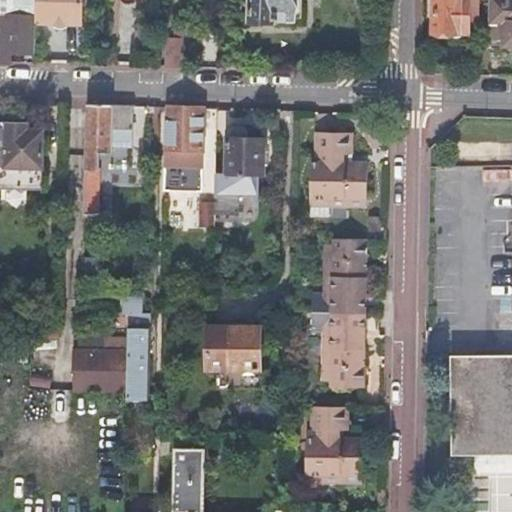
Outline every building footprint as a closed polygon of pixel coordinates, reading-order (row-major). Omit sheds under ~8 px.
[(14,0),(0,0),(0,63),(12,64),(13,51),(36,52),(37,22),(37,12),(14,11),(14,0)] [(37,0),(37,12),(37,22),(83,25),(83,0),(37,0)] [(251,0),(251,20),(277,22),(278,17),(302,18),(302,0),(251,0)] [(467,25),(479,24),(479,0),(434,0),(434,30),(467,31),(467,25)] [(511,0),(491,0),(490,23),(503,23),(503,44),(511,44),(511,0)] [(183,68),(184,27),(175,26),(174,40),(167,39),(166,68),(178,68),(183,68)] [(123,108),(87,107),(83,236),(96,236),(98,194),(101,194),(102,169),(101,169),(102,150),(113,151),(113,130),(132,130),(133,108),(123,108)] [(205,110),(166,109),(164,191),(204,193),(205,110)] [(279,117),(271,117),(270,132),(279,133),(279,117)] [(0,187),(4,187),(26,188),(41,188),(43,129),(28,129),(28,122),(0,120),(0,187)] [(215,202),(215,213),(240,214),(240,195),(259,195),(260,173),(265,173),(265,139),(247,139),(247,131),(244,127),(231,127),(227,131),(227,171),(216,172),(215,202)] [(346,153),(351,153),(352,130),(314,130),(313,160),(309,160),(309,214),(330,215),(330,207),(330,197),(367,197),(367,161),(351,161),(346,161),(346,153)] [(26,201),(26,188),(4,187),(3,200),(7,203),(22,204),(26,201)] [(259,195),(240,195),(240,214),(215,213),(215,221),(252,221),(254,221),(256,220),(258,218),(259,216),(259,214),(259,195)] [(366,207),(367,197),(330,197),(330,207),(366,207)] [(215,202),(200,201),(200,226),(215,226),(215,221),(215,213),(215,202)] [(364,314),(365,312),(366,239),(351,239),(342,240),(332,240),(331,292),(323,292),(313,292),(312,311),(312,314),(321,314),(336,314),(364,314)] [(324,240),(323,292),(331,292),(332,240),(324,240)] [(228,289),(214,290),(214,302),(228,302),(228,289)] [(364,336),(364,314),(336,314),(321,314),(312,314),(311,330),(323,331),(322,379),(330,379),(331,386),(363,386),(364,336)] [(99,326),(80,325),(80,334),(99,335),(99,326)] [(130,327),(129,336),(128,391),(128,397),(149,398),(150,327),(130,327)] [(228,327),(228,368),(259,369),(259,328),(228,327)] [(99,335),(80,334),(79,349),(76,349),(75,389),(128,391),(129,336),(99,335)] [(511,356),(462,357),(463,454),(511,453),(511,356)] [(359,485),(362,485),(362,481),(363,442),(363,439),(342,439),(342,430),(346,430),(348,430),(348,407),(330,407),(318,407),(312,407),(312,430),(309,429),(309,438),(307,439),(306,484),(320,484),(342,485),(359,485)] [(288,511),(288,507),(260,505),(260,511),(201,509),(202,445),(169,444),(168,509),(179,509),(178,511),(288,511)]
